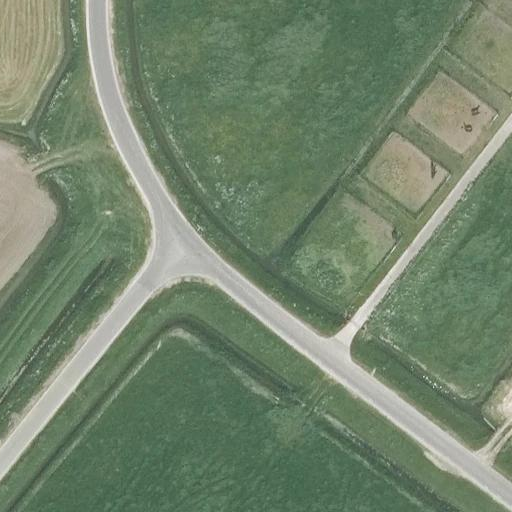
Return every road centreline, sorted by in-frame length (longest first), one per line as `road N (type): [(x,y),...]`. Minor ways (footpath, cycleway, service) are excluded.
road 1 (tertiary): [(511,499),(184,239)]
road 2 (tertiary): [(0,465),(184,239)]
road 3 (tertiary): [(184,239),(112,107),(95,0)]
road 4 (track): [(142,171),(0,355)]
